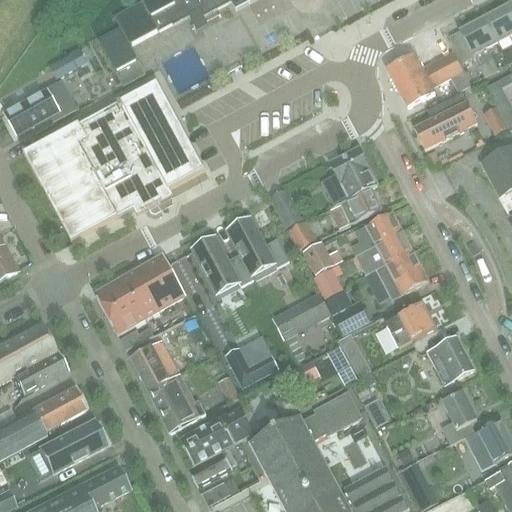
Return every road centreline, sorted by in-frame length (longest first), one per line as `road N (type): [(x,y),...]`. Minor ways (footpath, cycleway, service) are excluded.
road 1 (residential): [(58,286),(237,194),(369,111)]
road 2 (residential): [(369,111),(511,382)]
road 3 (residential): [(177,511),(58,286)]
road 4 (residential): [(58,286),(0,168)]
